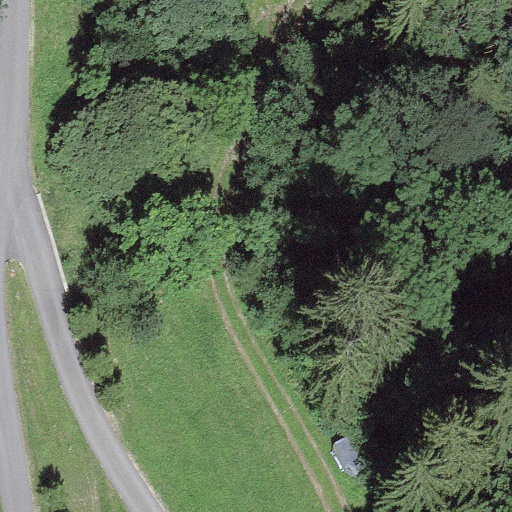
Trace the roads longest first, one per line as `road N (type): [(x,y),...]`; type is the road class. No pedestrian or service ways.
road 1 (track): [(302,0),(219,196),(217,264),(240,330),(336,511)]
road 2 (track): [(147,511),(69,361),(1,158)]
road 3 (track): [(10,0),(1,158)]
road 4 (track): [(0,391),(20,511)]
